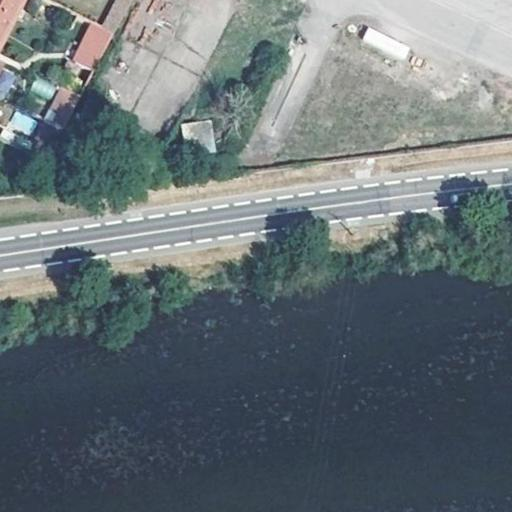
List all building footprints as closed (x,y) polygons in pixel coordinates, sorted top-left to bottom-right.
[(0,0),(0,46),(24,0),(0,0)] [(115,0),(104,24),(115,29),(130,0),(115,0)] [(94,71),(113,32),(91,21),(71,60),(94,71)] [(368,27),(362,40),(403,59),(409,47),(368,27)] [(43,120),(63,130),(79,96),(59,86),(43,120)] [(9,127),(31,135),(37,119),(15,112),(9,127)] [(185,151),(215,147),(211,120),(181,124),(185,151)]
